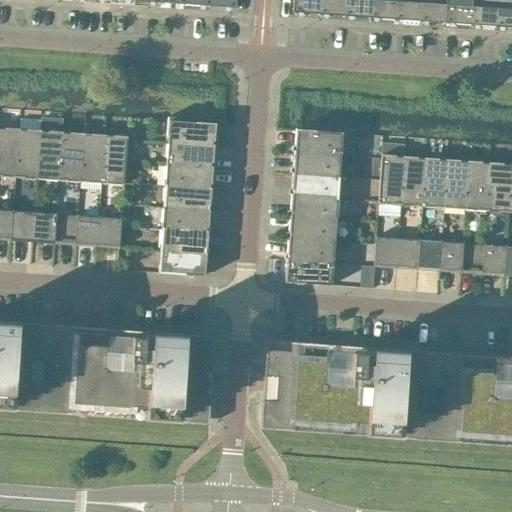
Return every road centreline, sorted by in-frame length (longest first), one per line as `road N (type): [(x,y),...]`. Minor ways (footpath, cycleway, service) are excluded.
road 1 (residential): [(242,301),(511,319)]
road 2 (residential): [(260,55),(0,35)]
road 3 (residential): [(511,73),(260,55)]
road 4 (residential): [(242,301),(260,55)]
road 5 (residential): [(242,301),(0,284)]
road 6 (residential): [(230,511),(242,301)]
road 7 (tertiary): [(158,511),(0,497)]
